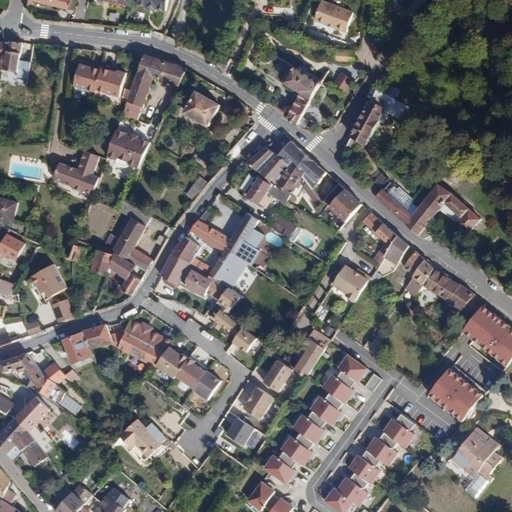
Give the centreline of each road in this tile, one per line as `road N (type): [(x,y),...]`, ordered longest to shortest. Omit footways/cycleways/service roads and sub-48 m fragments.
road 1 (residential): [(274,117),(127,310),(0,353)]
road 2 (unclassified): [(16,29),(157,48),(274,117)]
road 3 (unclassified): [(326,155),(511,309)]
road 4 (unclassified): [(436,0),(326,155)]
